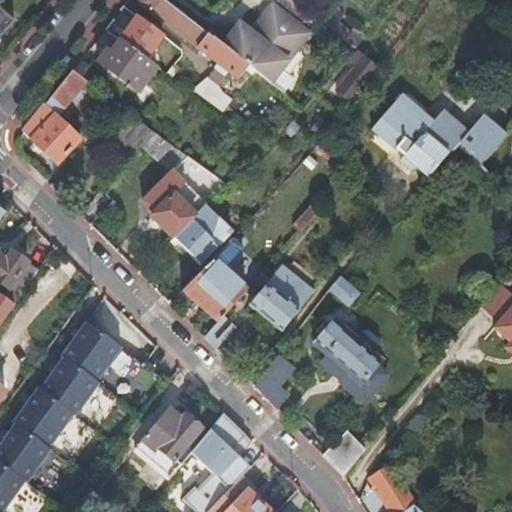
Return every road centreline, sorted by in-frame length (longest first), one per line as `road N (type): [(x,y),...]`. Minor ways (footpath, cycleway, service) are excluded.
road 1 (residential): [(0,161),(338,511)]
road 2 (residential): [(93,0),(0,116)]
